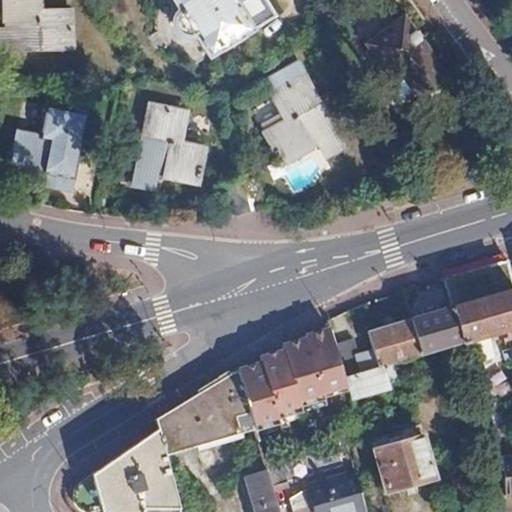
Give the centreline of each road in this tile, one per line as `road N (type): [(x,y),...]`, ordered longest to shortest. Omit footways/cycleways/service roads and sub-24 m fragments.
road 1 (residential): [(293,278),(283,302),(69,431),(43,456)]
road 2 (primary): [(293,278),(0,364)]
road 3 (residential): [(0,219),(157,253),(272,259),(293,278)]
road 4 (primary): [(511,212),(293,278)]
